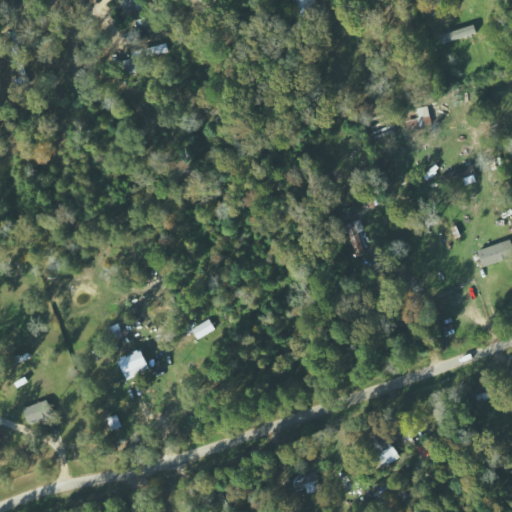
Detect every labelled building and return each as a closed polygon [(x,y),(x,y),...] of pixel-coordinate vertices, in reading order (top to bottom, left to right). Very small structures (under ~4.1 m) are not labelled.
[(123,0),(127,12),(148,6),(146,0),(123,0)] [(296,0),(296,15),(316,15),(316,0),(296,0)] [(445,43),(480,33),(478,26),(443,35),(445,43)] [(136,60),(170,51),(168,43),(134,52),(136,60)] [(443,173),(445,182),(478,177),(476,167),(443,173)] [(346,209),(351,235),(364,232),(358,206),(346,209)] [(511,241),(481,248),(485,265),(511,259),(511,241)] [(217,331),(212,320),(194,328),(199,338),(217,331)] [(122,359),(130,379),(154,370),(146,349),(122,359)] [(32,425),(56,416),(50,400),(26,409),(32,425)] [(388,465),(402,459),(390,435),(376,441),(388,465)] [(300,495),(323,490),(318,472),(310,474),(311,476),(296,479),(300,495)]
